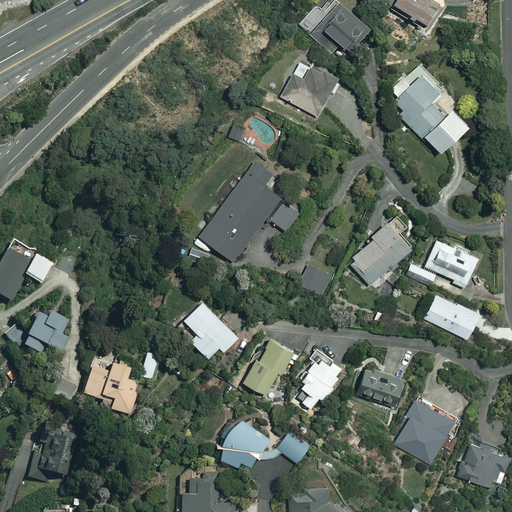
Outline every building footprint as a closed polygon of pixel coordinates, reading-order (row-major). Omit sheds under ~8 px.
[(348,51),(368,28),(335,0),(318,0),(298,24),(313,37),(321,28),(348,51)] [(442,0),(392,0),(391,3),(430,24),(442,0)] [(334,78),(309,65),(302,79),(292,73),(280,97),(316,114),(334,78)] [(437,93),(419,74),(408,85),(401,77),(389,89),(397,96),(393,100),(402,110),(398,114),(420,136),(421,134),(439,151),(466,123),(449,106),(454,101),(441,89),(437,93)] [(243,126),(233,122),(228,135),(238,139),(243,126)] [(272,173),(254,160),(198,235),(232,261),(266,216),(285,230),(299,211),(263,184),(272,173)] [(404,225),(391,213),(346,261),(371,284),(409,243),(397,232),(404,225)] [(52,263),(11,238),(0,256),(0,294),(9,300),(24,274),(39,284),(52,263)] [(476,257),(435,239),(424,266),(453,278),(451,281),(464,287),(476,257)] [(331,273),(308,263),(298,284),(321,295),(331,273)] [(434,274),(411,263),(405,274),(429,285),(434,274)] [(478,312),(434,292),(422,318),(466,338),(478,312)] [(237,336),(200,299),(182,317),(197,332),(190,339),(207,357),(218,346),(222,351),(237,336)] [(66,320),(47,310),(44,316),(35,312),(20,343),(42,354),(46,345),(60,352),(67,337),(59,334),(66,320)] [(23,332),(16,324),(5,334),(12,343),(23,332)] [(293,350),(268,338),(258,359),(253,357),(242,381),(265,393),(277,370),(282,372),(293,350)] [(301,400),(309,408),(337,376),(334,373),(340,366),(317,346),(308,356),(311,360),(297,376),(303,381),(300,385),(308,392),(301,400)] [(164,354),(147,349),(139,374),(156,379),(164,354)] [(110,405),(129,412),(137,391),(133,390),(137,379),(126,375),(130,362),(111,356),(108,367),(91,361),(82,389),(101,396),(103,391),(113,394),(110,405)] [(402,378),(365,364),(354,394),(390,408),(402,378)] [(75,387),(54,377),(47,393),(68,403),(75,387)] [(453,419),(416,399),(393,443),(430,462),(453,419)] [(60,420),(53,409),(33,422),(40,433),(60,420)] [(281,451),(297,463),(309,446),(288,431),(276,447),(269,452),(262,452),(259,450),(268,438),(238,415),(225,427),(218,460),(249,467),(254,457),(257,458),(270,458),(281,451)] [(69,437),(49,433),(45,452),(33,449),(26,477),(45,481),(47,471),(60,474),(69,437)] [(501,482),(510,456),(491,450),(494,441),(487,439),(484,448),(468,442),(457,475),(489,486),(491,479),(501,482)] [(221,468),(194,467),(193,474),(188,474),(188,490),(181,490),(180,506),(175,506),(174,511),(233,511),(234,500),(220,500),(221,468)] [(332,495),(317,479),(284,510),(285,511),(342,511),(328,499),(332,495)]
